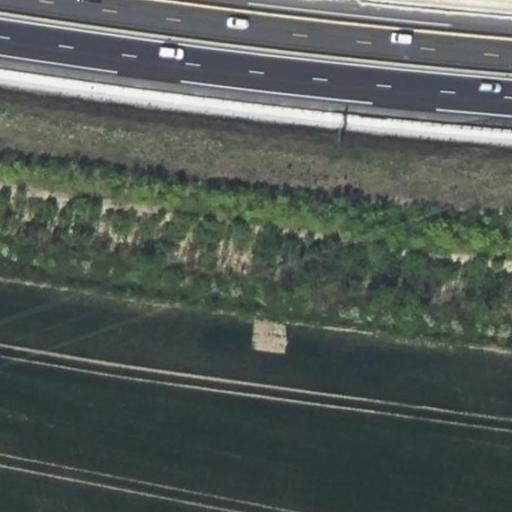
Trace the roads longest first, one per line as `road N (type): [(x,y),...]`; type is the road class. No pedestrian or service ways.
road 1 (motorway): [(0,34),(511,98)]
road 2 (track): [(0,158),(511,210)]
road 3 (motorway): [(511,49),(95,0)]
